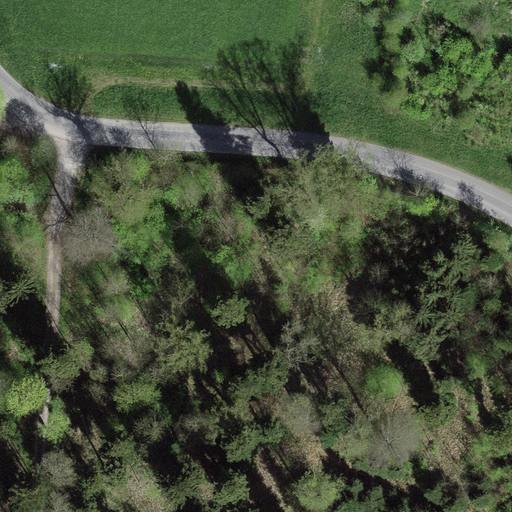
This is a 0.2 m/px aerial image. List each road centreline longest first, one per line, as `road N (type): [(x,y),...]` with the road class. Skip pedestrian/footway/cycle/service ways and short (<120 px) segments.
road 1 (unclassified): [(0,85),(12,99),(72,127),(346,155),(425,174),(511,214)]
road 2 (track): [(47,511),(59,221),(72,127)]
